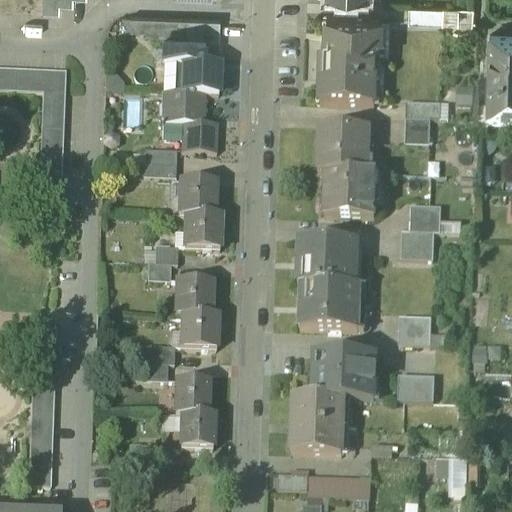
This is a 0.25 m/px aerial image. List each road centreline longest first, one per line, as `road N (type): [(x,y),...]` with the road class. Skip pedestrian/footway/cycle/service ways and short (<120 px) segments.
road 1 (residential): [(258,0),(249,511)]
road 2 (unknown): [(254,230),(391,233)]
